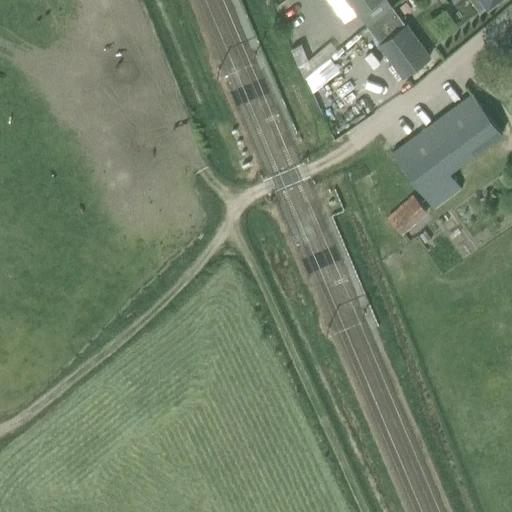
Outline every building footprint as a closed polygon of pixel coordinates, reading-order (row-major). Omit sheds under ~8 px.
[(387,0),(347,0),(358,14),(366,25),(392,6),(387,0)] [(488,3),(492,0),(473,0),(480,9),(488,3)] [(403,75),(429,56),(392,6),(366,25),(403,75)] [(460,187),(448,172),(421,192),(432,207),(460,187)] [(412,195),(388,216),(404,234),(428,213),(412,195)]
